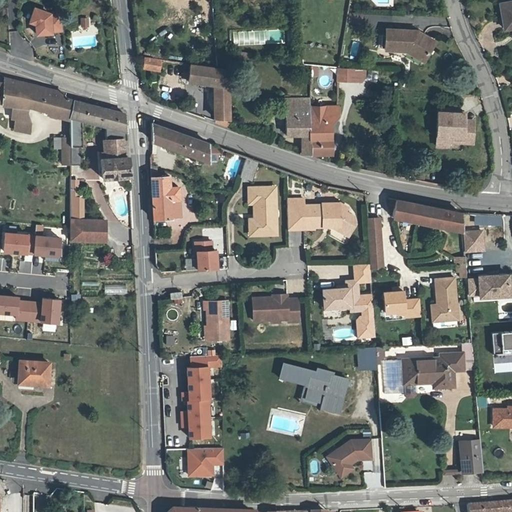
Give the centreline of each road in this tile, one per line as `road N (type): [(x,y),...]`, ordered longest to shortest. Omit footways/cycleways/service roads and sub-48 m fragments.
road 1 (residential): [(155,495),(132,102)]
road 2 (tertiary): [(132,102),(310,171),(499,204)]
road 3 (residential): [(155,495),(511,490)]
road 4 (residential): [(452,0),(456,29),(486,76),(500,135),(499,204)]
road 5 (residential): [(0,468),(155,495)]
road 6 (tertiary): [(0,59),(132,102)]
